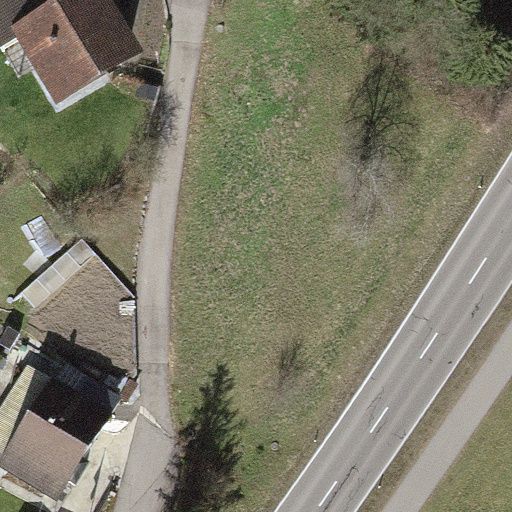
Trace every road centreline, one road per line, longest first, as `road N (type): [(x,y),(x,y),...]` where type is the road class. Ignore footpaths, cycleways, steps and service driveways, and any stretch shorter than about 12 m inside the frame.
road 1 (residential): [(123,511),(151,408),(154,203),(179,0)]
road 2 (tertiary): [(315,511),(511,221)]
